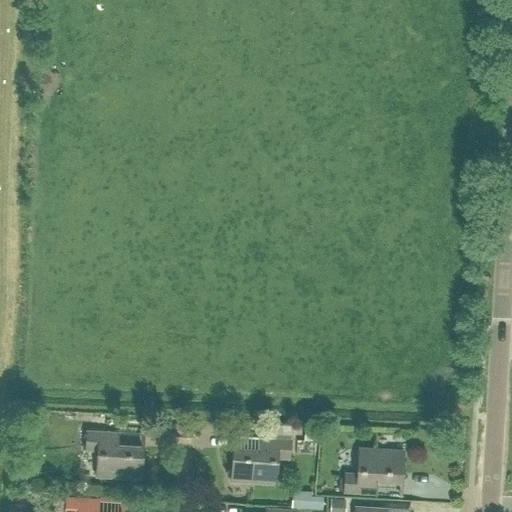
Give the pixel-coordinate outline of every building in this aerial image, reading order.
[(96,451),(94,476),(140,479),(142,447),(109,445),(109,432),(85,431),(84,450),(96,451)] [(264,451),(234,449),(231,449),(229,481),(275,483),(276,457),(288,458),(289,440),(265,439),(264,451)] [(400,483),(402,450),(357,448),(356,474),(344,473),(343,492),(366,493),(367,481),(400,483)] [(298,491),(297,509),(321,510),(322,498),(310,497),(311,492),(298,491)] [(89,511),(90,500),(66,498),(64,511),(89,511)]
